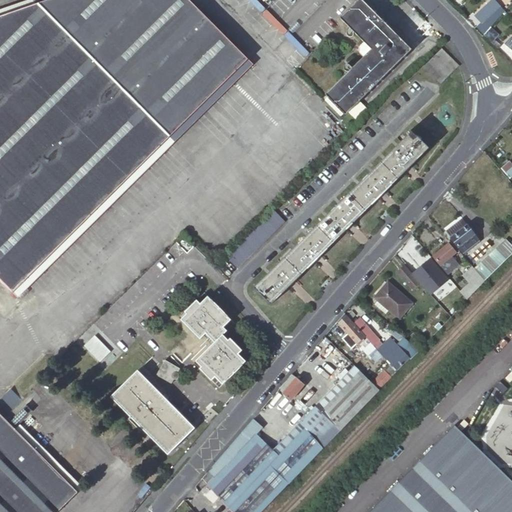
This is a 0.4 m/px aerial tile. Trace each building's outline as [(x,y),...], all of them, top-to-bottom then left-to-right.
[(0,277),(3,281),(17,295),(145,169),(251,64),(187,0),(172,0),(170,4),(165,0),(25,0),(0,9),(0,277)] [(327,95),(347,114),(412,50),(363,0),(359,0),(342,18),(365,41),(373,49),(365,57),(327,95)] [(480,23),(498,5),(493,0),(489,0),(473,15),(480,23)] [(491,26),(504,11),(498,5),(480,23),(477,26),(485,34),(488,30),(491,26)] [(485,34),(484,35),(492,43),(500,34),(491,26),(488,30),(485,34)] [(373,49),(365,41),(360,46),(360,53),(365,57),(373,49)] [(145,169),(17,295),(21,299),(255,69),(251,64),(145,169)] [(412,131),(255,287),(271,304),(428,147),(412,131)] [(511,160),(502,168),(511,179),(511,178),(511,160)] [(275,210),(228,257),(238,267),(285,221),(275,210)] [(222,214),(214,222),(207,215),(199,224),(226,250),(242,233),(222,214)] [(450,238),(467,225),(462,218),(446,232),(450,238)] [(457,247),(474,234),(467,225),(450,238),(457,247)] [(480,241),(474,234),(457,247),(463,254),(480,241)] [(504,261),(511,253),(511,244),(508,240),(495,251),(504,261)] [(449,259),(456,253),(448,243),(433,256),(448,274),(456,267),(449,259)] [(429,289),(444,277),(424,251),(414,260),(427,278),(423,282),(429,289)] [(486,259),(496,269),(504,261),(495,251),(486,259)] [(411,268),(415,264),(408,256),(403,260),(411,268)] [(474,269),(485,281),(496,269),(486,259),(474,269)] [(416,276),(405,264),(397,271),(408,283),(416,276)] [(474,269),(473,267),(467,272),(475,281),(479,286),(485,281),(474,269)] [(462,276),(470,285),(475,281),(467,272),(462,276)] [(414,290),(421,283),(416,276),(408,283),(414,290)] [(381,298),(392,308),(402,316),(415,301),(390,280),(377,295),(381,298)] [(461,292),(466,298),(479,286),(475,281),(470,285),(461,292)] [(187,314),(181,319),(200,339),(205,333),(214,343),(196,361),(202,367),(200,369),(213,382),(215,381),(220,386),(245,362),(238,354),(241,351),(224,333),(226,331),(223,327),(230,320),(207,297),(200,304),(196,300),(185,312),(187,314)] [(389,312),(392,308),(381,298),(377,303),(389,312)] [(353,323),(347,316),(339,323),(371,359),(374,356),(373,354),(377,350),(374,347),(372,345),(365,336),(353,323)] [(359,318),(353,323),(365,336),(371,331),(359,318)] [(371,331),(365,336),(372,345),(378,341),(378,340),(371,331)] [(95,337),(84,348),(101,364),(112,353),(95,337)] [(397,370),(410,358),(399,347),(391,339),(383,346),(378,351),(386,360),(397,370)] [(405,339),(399,347),(410,358),(417,350),(405,339)] [(378,341),(372,345),(374,347),(377,350),(378,351),(383,346),(378,341)] [(180,369),(165,360),(156,375),(172,384),(174,380),(175,380),(176,380),(177,379),(178,379),(178,378),(179,378),(179,377),(179,376),(179,375),(179,374),(178,374),(178,373),(180,369)] [(386,370),(394,377),(397,373),(396,372),(391,365),(386,370)] [(386,370),(372,383),(379,390),(380,390),(394,377),(386,370)] [(138,371),(112,396),(169,453),(194,428),(138,371)] [(351,420),(381,391),(380,390),(379,390),(372,383),(369,379),(360,371),(279,456),(256,434),(263,427),(254,418),(209,471),(215,476),(208,483),(214,491),(232,510),(233,511),(261,511),(268,505),(309,463),(336,434),(351,420)] [(291,401),(305,385),(293,375),(280,389),(283,394),(291,401)] [(0,511),(57,511),(78,491),(5,417),(20,403),(8,391),(0,399),(0,511)] [(508,511),(511,509),(511,485),(452,427),(374,511),(508,511)] [(203,478),(208,483),(215,476),(209,471),(203,478)]
